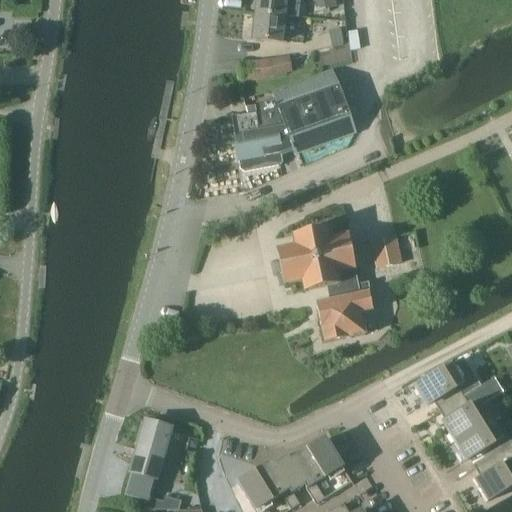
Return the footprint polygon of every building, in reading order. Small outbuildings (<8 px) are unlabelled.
[(256,0),(255,15),(283,18),(285,0),(256,0)] [(322,0),(325,10),(336,8),(334,0),(322,0)] [(283,18),(255,15),(252,40),(281,43),(283,18)] [(242,82),(291,75),(289,57),(240,63),(242,82)] [(280,152),(352,127),(333,72),(273,93),(275,99),(256,106),(257,114),(232,117),(235,135),(233,135),(238,169),(243,172),(278,167),(281,162),(280,152)] [(327,290),(368,283),(366,276),(357,278),(348,235),(332,238),(330,229),(328,229),(328,228),(292,235),(294,245),(276,249),(284,285),(301,282),(303,293),(326,288),(327,290)] [(370,243),(375,272),(401,267),(396,238),(370,243)] [(368,284),(368,283),(327,290),(329,301),(316,304),(324,344),(365,335),(360,313),(373,310),(370,298),(382,295),(379,282),(368,284)] [(439,411),(462,397),(479,387),(474,377),(463,383),(451,364),(414,387),(426,407),(433,402),(439,411)] [(453,442),(491,419),(479,400),(468,407),(462,397),(439,411),(445,421),(441,423),(453,442)] [(475,468),(511,445),(511,444),(505,434),(502,437),(491,419),(453,442),(471,470),(475,468)] [(145,507),(170,429),(145,421),(120,498),(145,507)] [(166,458),(185,463),(193,434),(174,429),(166,458)] [(310,448),(328,476),(341,468),(344,474),(345,474),(324,440),(310,448)] [(511,445),(475,468),(481,478),(473,482),(486,502),(511,485),(511,461),(511,460),(511,445)] [(297,456),(315,484),(328,476),(310,448),(297,456)] [(315,484),(297,456),(284,465),(282,466),(298,490),(304,486),(315,505),(324,500),(315,485),(315,484)] [(260,469),(278,497),(281,495),(290,510),(299,505),(292,494),(298,490),(282,466),(284,465),(282,461),(274,465),(272,462),(260,469)] [(248,477),(266,505),(278,497),(260,469),(248,477)] [(266,505),(248,477),(237,484),(253,511),(254,511),(255,511),(266,505)]
